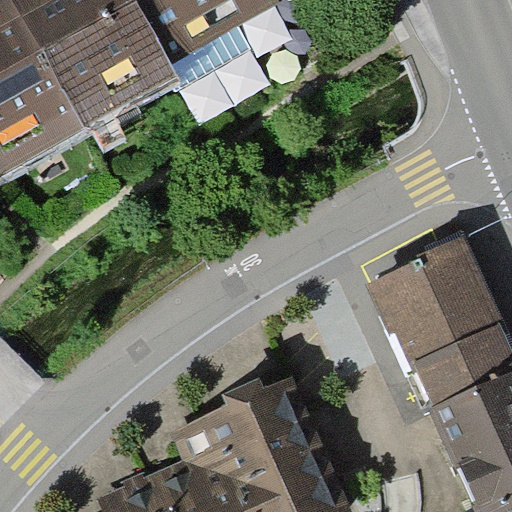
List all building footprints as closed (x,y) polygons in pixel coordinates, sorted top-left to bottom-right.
[(173,65),(136,0),(0,0),(0,181),(86,133),(182,81),(173,65)] [(136,0),(173,65),(279,6),(275,0),(136,0)] [(429,407),(511,369),(511,340),(465,235),(369,282),(429,407)] [(511,369),(429,407),(477,511),(497,511),(511,505),(511,369)] [(338,511),(286,384),(239,404),(169,432),(182,463),(122,488),(97,498),(102,511),(338,511)]
